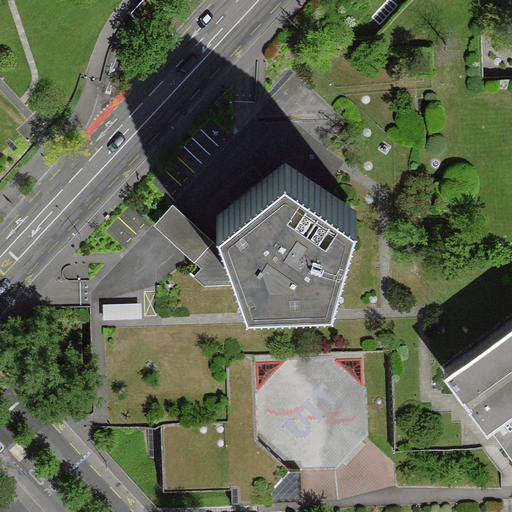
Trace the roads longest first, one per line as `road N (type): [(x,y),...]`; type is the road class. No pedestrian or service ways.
road 1 (primary): [(0,276),(248,0)]
road 2 (residential): [(118,511),(0,379)]
